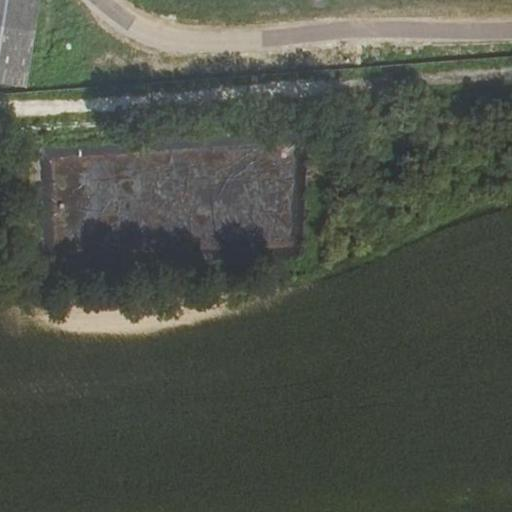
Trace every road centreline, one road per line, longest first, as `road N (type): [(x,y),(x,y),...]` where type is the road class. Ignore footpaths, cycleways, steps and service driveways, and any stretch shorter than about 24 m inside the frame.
road 1 (track): [(0,120),(332,101)]
road 2 (track): [(332,101),(316,290)]
road 3 (track): [(332,101),(511,85)]
